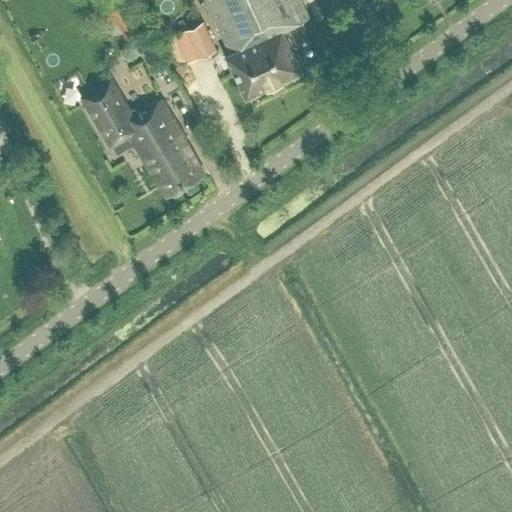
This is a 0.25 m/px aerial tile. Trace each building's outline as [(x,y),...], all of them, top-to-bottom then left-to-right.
[(109,0),(116,10),(125,3),(123,0),(109,0)] [(281,27),(308,14),(301,0),(206,0),(230,50),(226,52),(246,94),(301,67),(281,27)] [(116,10),(120,17),(130,10),(125,3),(116,10)] [(175,32),(187,61),(216,48),(204,20),(175,32)] [(166,194),(204,172),(187,141),(183,133),(161,97),(132,112),(112,78),(83,95),(110,140),(128,130),(151,171),(152,171),(166,194)]
